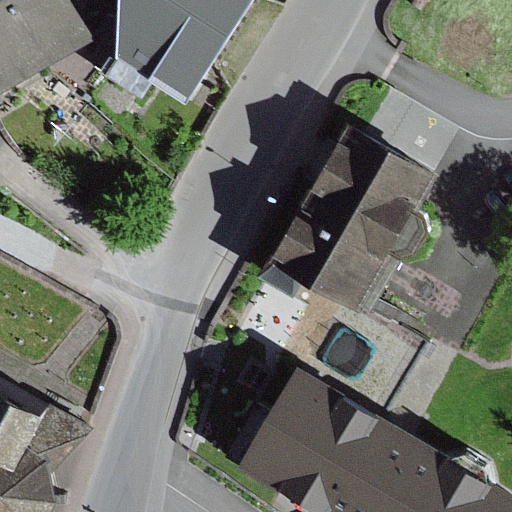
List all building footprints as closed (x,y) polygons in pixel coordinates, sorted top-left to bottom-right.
[(0,0),(0,91),(89,39),(66,0),(0,0)] [(254,0),(120,0),(118,56),(189,100),(254,0)] [(437,179),(346,127),(267,265),(358,317),(437,179)] [(511,511),(511,499),(297,372),(240,468),(313,511),(511,511)] [(0,511),(53,511),(57,507),(51,472),(22,459),(49,409),(0,383),(0,511)]
